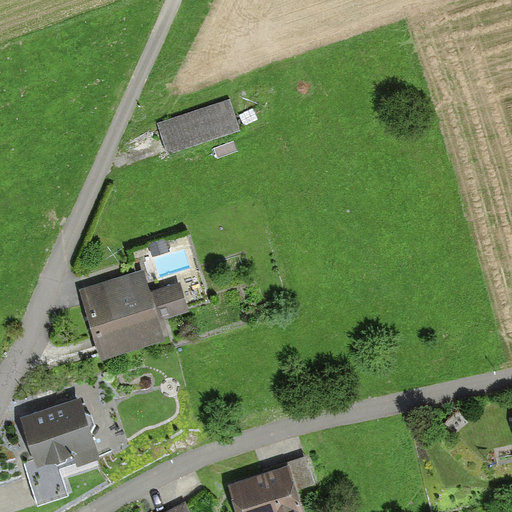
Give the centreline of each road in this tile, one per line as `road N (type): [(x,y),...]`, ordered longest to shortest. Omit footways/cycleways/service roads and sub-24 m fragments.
road 1 (residential): [(511,378),(268,434),(174,466),(86,511)]
road 2 (residential): [(0,398),(163,0)]
